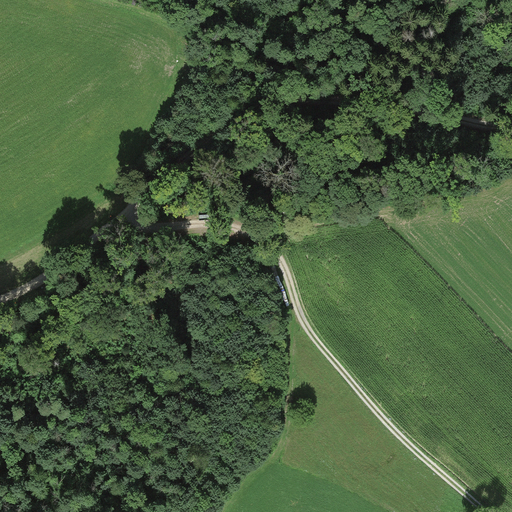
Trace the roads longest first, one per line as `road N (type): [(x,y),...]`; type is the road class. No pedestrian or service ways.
road 1 (track): [(511,127),(345,99),(274,101),(229,122),(51,269),(0,296)]
road 2 (track): [(118,218),(144,227),(212,224),(244,231),(268,250),(282,262),(310,338),(409,447),(482,511)]
road 3 (track): [(261,471),(286,425),(296,311)]
